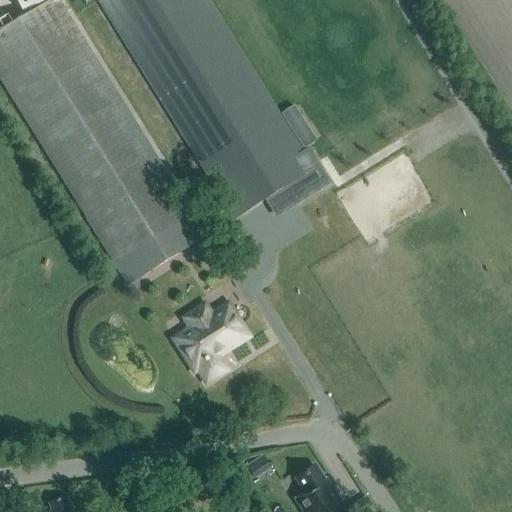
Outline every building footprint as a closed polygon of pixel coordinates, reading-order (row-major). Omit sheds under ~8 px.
[(0,77),(129,286),(205,238),(56,0),(54,0),(0,33),(0,77)] [(11,0),(9,1),(16,14),(41,0),(11,0)] [(99,0),(235,218),(286,187),(297,205),(314,194),(329,184),(307,149),(304,151),(300,153),(205,0),(99,0)] [(214,356),(245,337),(226,308),(210,319),(203,309),(186,320),(193,330),(192,330),(195,334),(179,343),(177,340),(176,341),(194,369),(198,367),(206,381),(223,370),(214,356)] [(253,479),(261,474),(253,462),(246,467),(253,479)] [(314,467),(296,480),(305,494),(295,500),(302,511),(346,511),(325,480),(324,481),(314,467)] [(69,511),(66,500),(50,506),(52,511),(69,511)]
